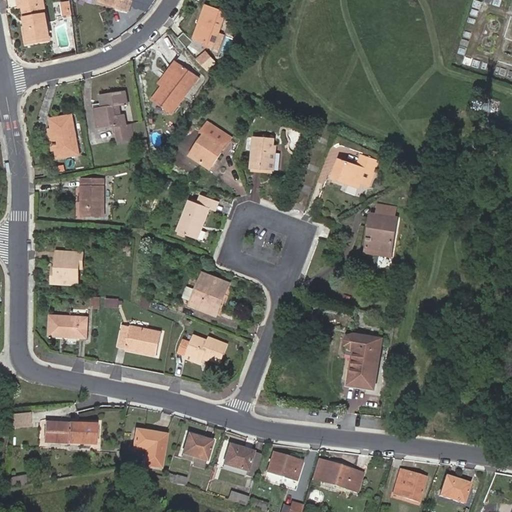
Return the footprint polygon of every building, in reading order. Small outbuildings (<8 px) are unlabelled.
[(95,0),(107,4),(106,8),(131,17),(137,0),(95,0)] [(39,46),(39,49),(54,47),(47,3),(23,7),(24,14),(27,14),(29,27),(32,26),(34,34),(30,35),(27,35),(29,47),(39,46)] [(219,51),(231,19),(211,12),(206,28),(209,29),(203,45),(211,48),(219,51)] [(209,29),(206,28),(200,44),(203,45),(209,29)] [(198,58),(202,63),(211,57),(208,52),(198,58)] [(223,69),(213,59),(204,67),(214,78),(223,69)] [(205,82),(188,68),(161,105),(178,118),(205,82)] [(135,109),(132,97),(107,102),(109,114),(102,115),(105,135),(123,132),(126,146),(141,143),(138,129),(134,130),(132,120),(127,121),(123,122),(121,112),(125,111),(135,109)] [(64,149),(65,155),(67,163),(89,159),(80,122),(58,127),(59,134),(63,150),(64,149)] [(221,134),(208,127),(204,136),(208,137),(197,160),(213,168),(217,159),(222,161),(232,140),(221,134)] [(241,136),(224,128),(221,134),(232,140),(237,142),(241,136)] [(281,156),(281,151),(281,143),(262,141),(260,174),(282,175),(283,156),(281,156)] [(380,190),(389,164),(370,157),(366,169),(349,162),(342,181),(353,185),(355,180),(370,186),(380,190)] [(58,170),(51,172),(52,180),(60,179),(58,170)] [(368,190),(370,186),(355,180),(353,185),(368,190)] [(111,184),(89,185),(91,221),(112,220),(111,184)] [(402,252),(406,219),(410,220),(412,206),(394,204),(392,217),(379,216),(378,226),(381,227),(380,239),(376,239),(375,248),(402,252)] [(218,213),(198,206),(187,237),(206,244),(218,213)] [(85,262),(88,262),(89,253),(63,252),(62,274),(62,280),(58,279),(58,290),(83,291),(84,269),(85,262)] [(239,289),(214,279),(203,304),(202,307),(201,309),(226,320),(230,309),(227,308),(231,298),(234,300),(239,289)] [(203,304),(207,295),(196,291),(192,303),(202,307),(203,304)] [(124,314),(125,307),(113,305),(112,312),(124,314)] [(57,321),(57,342),(94,344),(94,323),(57,321)] [(125,352),(132,354),(136,334),(129,333),(125,352)] [(136,334),(132,354),(163,360),(166,340),(136,334)] [(365,348),(362,369),(360,385),(385,388),(392,339),(362,334),(359,335),(356,336),(355,337),(354,340),(354,341),(355,343),(356,345),(357,346),(359,347),(365,348)] [(186,352),(194,356),(195,355),(209,361),(209,360),(211,356),(216,358),(215,361),(227,366),(234,349),(218,341),(216,344),(202,338),(200,344),(192,340),(186,352)] [(355,368),(362,369),(365,348),(359,347),(355,368)] [(195,355),(194,356),(193,359),(207,365),(209,361),(195,355)] [(42,431),(40,416),(20,419),(23,434),(42,431)] [(94,427),(48,420),(45,438),(91,445),(94,427)] [(176,439),(144,435),(141,454),(156,456),(155,469),(172,471),(176,439)] [(222,444),(197,437),(192,454),(215,460),(218,461),(222,444)] [(266,478),(271,457),(238,447),(233,465),(257,471),(256,476),(266,478)] [(215,460),(192,454),(191,458),(205,462),(204,466),(212,469),(215,460)] [(309,463),(282,456),(277,473),(305,479),(309,463)] [(350,488),(356,469),(335,463),(329,482),(350,488)] [(374,475),(356,469),(350,488),(368,494),(374,475)] [(34,481),(31,470),(12,475),(15,486),(34,481)] [(436,480),(409,471),(406,480),(416,483),(411,501),(428,506),(436,480)] [(480,485),(457,477),(449,499),(473,507),(480,485)] [(177,479),(175,486),(194,491),(196,485),(177,479)] [(326,491),(348,498),(350,488),(329,482),(326,491)] [(350,488),(348,498),(365,503),(368,494),(350,488)] [(242,504),(258,509),(259,503),(243,499),(242,504)]
